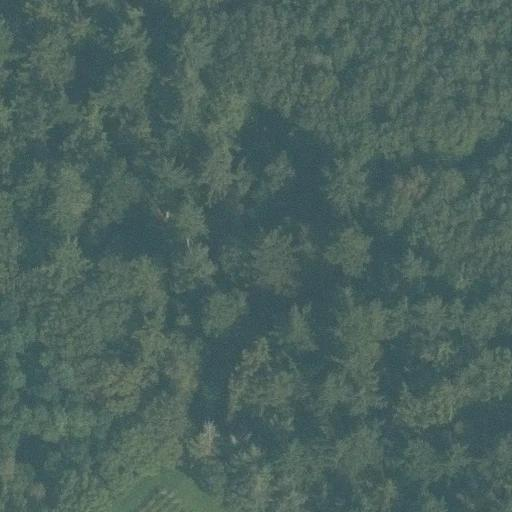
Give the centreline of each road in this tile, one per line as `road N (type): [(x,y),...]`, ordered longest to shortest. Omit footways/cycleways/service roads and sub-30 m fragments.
road 1 (track): [(67,511),(386,192),(402,181),(486,168),(511,152)]
road 2 (track): [(4,459),(35,459),(60,446),(80,376),(32,334),(0,324)]
